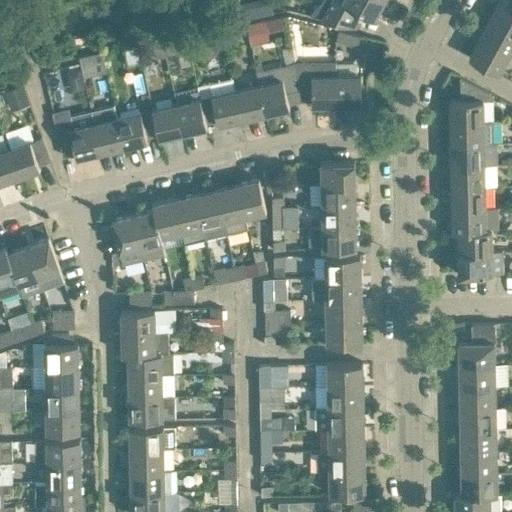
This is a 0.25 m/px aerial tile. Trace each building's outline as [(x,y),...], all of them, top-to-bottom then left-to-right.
[(374,17),(383,0),(322,0),(311,12),(310,14),(355,26),(363,11),(374,17)] [(511,4),(503,0),(499,0),(490,17),(511,29),(511,4)] [(511,29),(490,17),(480,36),(510,53),(511,53),(511,29)] [(234,38),(231,28),(222,30),(225,41),(234,38)] [(357,45),(360,34),(361,33),(339,28),(336,39),(357,45)] [(200,34),(202,47),(221,42),(219,30),(200,34)] [(500,72),(510,53),(480,36),(469,56),(500,72)] [(189,49),(187,38),(163,43),(165,54),(189,49)] [(165,54),(163,43),(154,45),(156,56),(165,54)] [(105,62),(104,57),(103,51),(93,53),(96,64),(105,62)] [(336,73),(337,73),(336,62),(296,63),(300,100),(312,99),(312,103),(337,103),(336,73)] [(336,62),(337,73),(336,73),(337,103),(361,103),(361,73),(357,73),(357,62),(336,62)] [(300,100),(296,63),(256,71),(259,83),(266,112),(289,106),(288,102),(299,100),(300,100)] [(80,67),(67,70),(71,91),(85,88),(80,67)] [(484,120),(484,98),(492,98),(492,92),(460,75),(460,98),(450,98),(450,121),(484,120)] [(242,117),(236,88),(233,77),(210,82),(212,94),(200,96),(206,122),(217,119),(218,123),(242,117)] [(23,83),(4,90),(11,110),(30,103),(23,83)] [(266,112),(259,83),(236,88),(242,117),(266,112)] [(206,122),(200,96),(176,102),(183,131),(207,126),(206,122)] [(183,131),(176,102),(153,107),(158,132),(158,133),(159,137),(183,131)] [(124,145),(117,116),(115,104),(92,109),(94,121),(100,150),(124,145)] [(158,132),(153,107),(117,116),(124,145),(147,139),(147,135),(158,133),(158,132)] [(74,126),(58,129),(64,154),(76,152),(77,156),(100,150),(94,121),(92,109),(71,114),(74,126)] [(493,120),(484,120),(450,121),(450,142),(494,142),(493,120)] [(50,159),(42,135),(7,147),(17,175),(40,167),(39,163),(50,159)] [(497,142),(494,142),(450,142),(451,164),(485,163),(497,163),(497,142)] [(0,181),(17,175),(7,147),(0,149),(0,181)] [(355,181),(354,159),(321,160),(322,182),(355,181)] [(485,185),(485,163),(451,164),(451,185),(485,185)] [(280,187),(275,165),(263,168),(268,189),(280,187)] [(266,210),(259,177),(237,182),(245,215),(266,210)] [(355,203),(355,181),(322,182),(322,204),(355,203)] [(245,215),(237,182),(216,187),(227,233),(248,228),(245,215)] [(486,206),(485,185),(451,185),(452,207),(486,206)] [(227,233),(216,187),(195,192),(206,237),(227,233)] [(206,237),(195,192),(174,197),(182,229),(185,242),(206,237)] [(272,195),(272,204),(283,204),(283,195),(272,195)] [(182,229),(174,197),(152,202),(154,208),(155,207),(161,234),(182,229)] [(356,225),(355,203),(322,204),(323,225),(356,225)] [(284,226),(283,204),(272,204),(273,226),(284,226)] [(499,206),(486,206),(452,207),(452,229),(458,229),(458,228),(492,228),(499,228),(499,206)] [(155,207),(154,208),(134,212),(141,245),(144,258),(165,253),(162,240),(163,240),(161,234),(155,207)] [(141,245),(134,212),(112,217),(119,250),(113,251),(113,265),(144,258),(141,245)] [(356,247),(356,225),(323,225),(309,226),(309,248),(356,247)] [(493,249),(492,228),(458,228),(458,229),(459,250),(493,249)] [(65,280),(49,236),(28,243),(39,274),(43,287),(65,280)] [(284,239),(273,239),(273,248),(285,248),(284,239)] [(39,274),(28,243),(8,250),(17,276),(16,277),(18,282),(19,282),(23,295),(43,287),(39,274)] [(8,250),(6,244),(0,246),(0,294),(1,297),(21,290),(22,295),(23,295),(19,282),(18,282),(16,277),(17,276),(8,250)] [(502,249),(493,249),(459,250),(459,272),(503,271),(502,249)] [(361,253),(315,254),(315,276),(361,275),(361,253)] [(275,255),(274,264),(285,264),(285,255),(275,255)] [(256,260),(258,271),(267,269),(265,258),(256,260)] [(244,263),(235,266),(237,276),(246,274),(244,263)] [(237,276),(235,266),(226,268),(228,279),(237,276)] [(202,273),(193,275),(195,286),(204,284),(202,273)] [(195,286),(193,275),(183,278),(186,289),(195,286)] [(361,275),(315,276),(309,276),(310,298),(326,298),(362,297),(361,275)] [(285,277),(272,277),(264,277),(264,299),(275,298),(275,289),(285,289),(285,277)] [(130,290),(129,302),(152,301),(151,290),(130,290)] [(164,290),(164,301),(174,301),(174,290),(164,290)] [(362,318),(362,297),(326,298),(326,319),(362,318)] [(275,308),(275,298),(264,299),(264,308),(265,320),(291,320),(291,308),(275,308)] [(222,306),(211,306),(211,316),(222,316),(222,306)] [(122,331),(155,330),(155,307),(122,308),(122,331)] [(75,325),(75,309),(53,310),(53,326),(75,325)] [(29,310),(9,317),(15,339),(36,331),(32,321),(29,310)] [(41,318),(32,321),(36,331),(45,328),(41,318)] [(363,342),(362,318),(326,319),(327,343),(363,342)] [(291,333),(291,320),(265,320),(265,343),(276,343),(276,333),(291,333)] [(459,340),(460,363),(495,362),(494,321),(470,322),(471,340),(459,340)] [(168,330),(155,330),(122,331),(123,353),(128,353),(128,352),(168,351),(168,330)] [(78,342),(69,342),(69,332),(53,332),(45,335),(46,364),(79,364),(78,342)] [(235,340),(223,341),(223,350),(235,350),(235,340)] [(235,359),(235,350),(223,350),(223,359),(235,359)] [(173,351),(168,351),(128,352),(128,353),(129,374),(162,373),(162,372),(174,372),(173,351)] [(364,383),(364,361),(328,362),(328,384),(364,383)] [(496,384),(495,362),(460,363),(460,385),(496,384)] [(275,385),(275,363),(260,363),(260,385),(275,385)] [(79,385),(79,364),(46,364),(46,386),(79,385)] [(0,386),(13,386),(13,365),(0,365),(0,386)] [(235,381),(235,372),(224,372),(224,381),(235,381)] [(163,395),(162,373),(129,374),(129,395),(163,395)] [(364,405),(364,383),(328,384),(328,406),(364,405)] [(496,405),(496,384),(460,385),(460,406),(496,405)] [(79,407),(79,385),(46,386),(46,408),(79,407)] [(275,386),(275,385),(260,385),(260,398),(260,407),(271,407),(284,407),(284,385),(275,386)] [(0,408),(13,409),(13,386),(0,386),(0,408)] [(175,394),(163,395),(129,395),(130,417),(163,417),(175,417),(175,394)] [(364,405),(328,406),(318,406),(318,428),(329,427),(365,426),(364,405)] [(496,427),(496,405),(460,406),(461,428),(496,427)] [(236,416),(236,406),(225,406),(225,416),(236,416)] [(80,429),(79,407),(46,408),(47,430),(80,429)] [(271,416),(271,407),(260,407),(260,417),(260,429),(282,428),(282,415),(271,416)] [(236,433),(236,424),(225,424),(225,434),(236,433)] [(176,447),(176,425),(130,425),(130,448),(164,447),(176,447)] [(365,448),(365,426),(329,427),(329,449),(365,448)] [(497,449),(496,427),(461,428),(461,449),(497,449)] [(283,441),(282,428),(260,429),(260,442),(261,450),(272,450),(272,441),(283,441)] [(81,459),(81,437),(36,439),(36,460),(48,460),(81,459)] [(0,461),(12,461),(12,439),(0,439),(0,461)] [(164,469),(164,447),(130,448),(131,469),(164,469)] [(365,470),(365,448),(329,449),(329,450),(318,450),(318,470),(329,470),(329,471),(365,470)] [(497,470),(497,449),(461,449),(461,471),(497,470)] [(272,460),(272,450),(261,450),(261,460),(272,460)] [(237,467),(236,458),(226,458),(226,467),(237,467)] [(81,481),(81,459),(48,460),(48,482),(81,481)] [(237,477),(237,467),(226,467),(226,477),(237,477)] [(164,469),(131,469),(131,491),(165,490),(176,490),(176,469),(164,469)] [(365,493),(365,470),(329,471),(330,494),(365,493)] [(497,493),(497,470),(461,471),(462,492),(462,493),(491,492),(491,493),(497,493)] [(82,502),(81,481),(48,482),(36,482),(36,503),(49,504),(82,502)] [(13,482),(3,483),(0,482),(0,504),(3,504),(3,495),(13,495),(13,482)] [(273,485),(261,485),(262,495),(273,495),(273,485)] [(165,511),(165,490),(131,491),(131,511),(165,511)] [(497,493),(491,493),(491,492),(462,493),(462,492),(455,492),(455,511),(501,511),(501,493),(497,493)] [(341,510),(341,499),(331,500),(332,511),(341,510)] [(376,510),(376,499),(353,499),(353,510),(376,510)] [(332,511),(331,500),(322,500),(323,511),(332,511)] [(288,511),(288,501),(279,501),(279,511),(288,511)] [(297,511),(298,501),(288,501),(288,511),(297,511)] [(49,504),(42,504),(42,511),(81,511),(82,502),(49,504)] [(237,511),(237,502),(227,502),(227,511),(237,511)]
